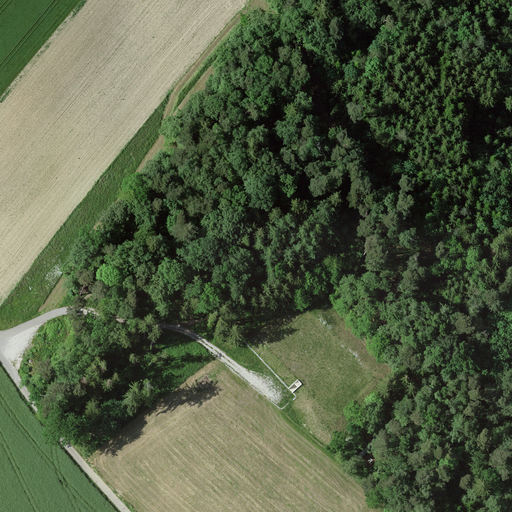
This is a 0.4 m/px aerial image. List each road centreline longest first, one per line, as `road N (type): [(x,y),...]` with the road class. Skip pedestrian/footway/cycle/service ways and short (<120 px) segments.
road 1 (track): [(184,329),(309,274),(444,281),(475,273),(511,242)]
road 2 (track): [(0,352),(125,511)]
road 3 (track): [(0,338),(63,311),(184,329)]
road 4 (track): [(184,329),(281,402)]
